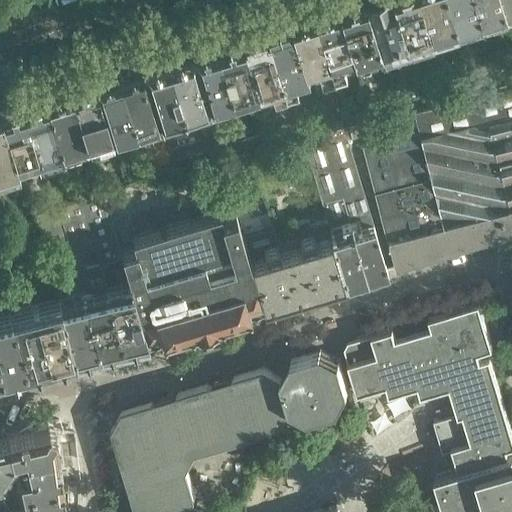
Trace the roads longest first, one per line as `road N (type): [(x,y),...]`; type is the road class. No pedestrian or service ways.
road 1 (residential): [(91,511),(70,394),(46,387),(0,399)]
road 2 (tertiary): [(0,55),(173,0)]
road 3 (residential): [(371,297),(481,264),(509,266)]
